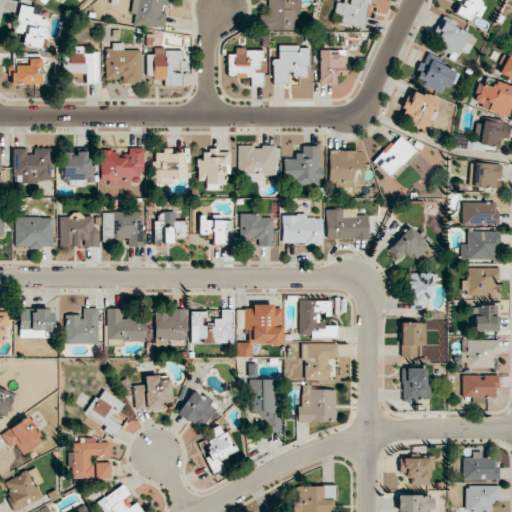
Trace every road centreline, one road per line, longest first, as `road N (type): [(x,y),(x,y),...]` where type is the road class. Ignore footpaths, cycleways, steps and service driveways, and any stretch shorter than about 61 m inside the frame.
road 1 (residential): [(0,277),(326,278),(359,286),(369,303),(369,511)]
road 2 (residential): [(415,0),(369,99),(345,117),(0,116)]
road 3 (residential): [(204,511),(271,473),(370,435),(511,428)]
